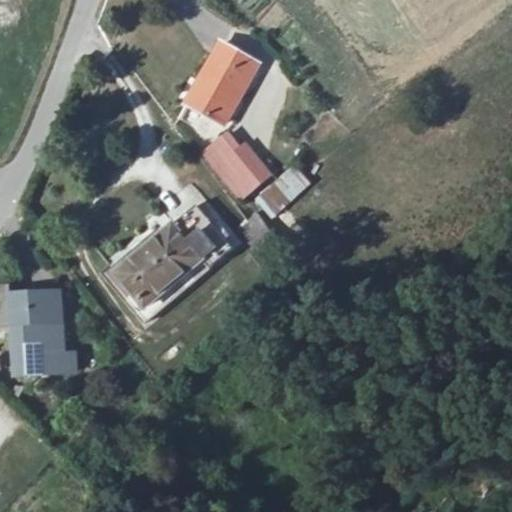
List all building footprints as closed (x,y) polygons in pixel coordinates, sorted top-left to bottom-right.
[(226,40),(192,100),(228,121),(260,63),(226,40)] [(248,196),(267,181),(241,151),(222,167),(248,196)] [(253,201),(271,220),(310,183),(293,164),(253,201)] [(208,209),(119,278),(148,315),(237,247),(208,209)] [(253,213),(245,222),(260,237),(269,228),(253,213)] [(0,323),(22,322),(25,378),(75,375),(71,296),(21,298),(20,281),(0,281),(0,323)]
